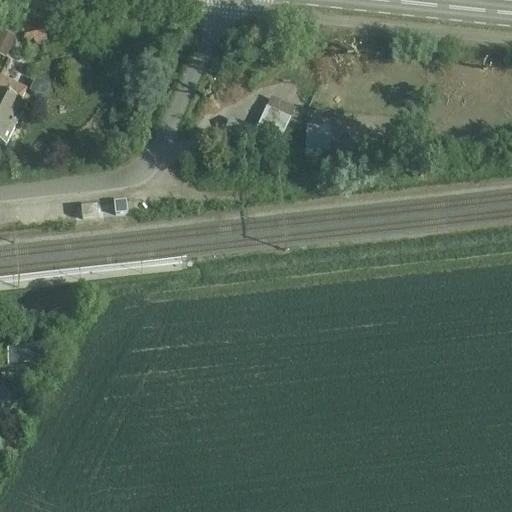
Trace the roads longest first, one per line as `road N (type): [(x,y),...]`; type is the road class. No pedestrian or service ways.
road 1 (unclassified): [(0,197),(135,180),(159,151),(228,0)]
road 2 (primary): [(367,0),(511,19)]
